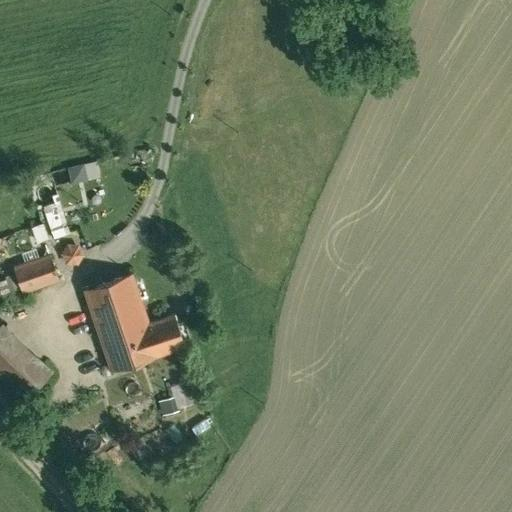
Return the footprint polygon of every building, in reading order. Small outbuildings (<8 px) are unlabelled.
[(66,181),(97,176),(94,161),(64,165),(66,181)] [(62,249),(73,250),(78,241),(73,231),(62,231),(57,239),(62,249)] [(50,254),(14,267),(23,291),(58,278),(50,254)] [(131,273),(85,288),(102,338),(148,322),(131,273)] [(148,322),(102,338),(113,370),(185,346),(175,313),(148,322)] [(51,373),(0,325),(0,374),(26,399),(51,373)] [(189,378),(166,384),(169,395),(155,399),(159,413),(196,403),(189,378)]
